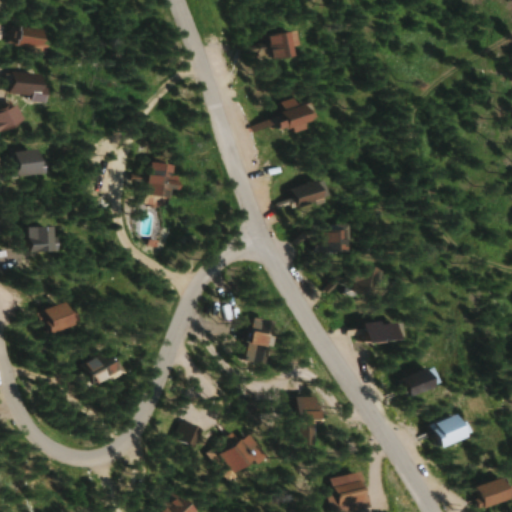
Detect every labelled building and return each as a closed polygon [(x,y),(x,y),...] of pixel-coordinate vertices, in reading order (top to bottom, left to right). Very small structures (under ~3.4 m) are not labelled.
[(44,55),(50,36),(12,23),(6,43),(44,55)] [(273,61),(299,56),(294,32),(269,37),(273,61)] [(284,114),(252,121),(254,133),(313,120),(309,104),(297,107),(295,100),(282,102),(284,114)] [(180,163),(151,159),(145,202),(164,205),(166,192),(175,194),(180,163)] [(316,227),(316,250),(347,250),(347,227),(316,227)] [(246,358),(265,362),(272,331),(253,327),(246,358)] [(84,359),(90,384),(121,377),(116,352),(84,359)] [(297,395),(297,418),(322,417),(322,394),(297,395)] [(219,452),(232,473),(263,455),(250,434),(219,452)] [(162,509),(164,511),(189,511),(186,508),(187,507),(175,491),(162,501),(166,506),(162,509)]
